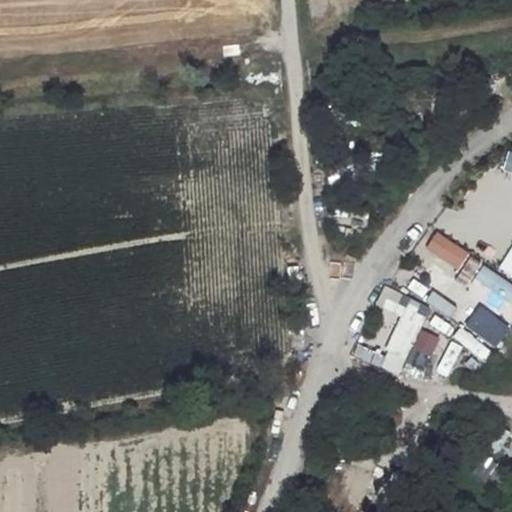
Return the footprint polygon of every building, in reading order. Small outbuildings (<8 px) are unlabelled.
[(511,152),(508,152),(502,171),(511,173),(511,152)] [(464,194),(479,207),(504,180),(489,166),(464,194)] [(511,248),(499,268),(511,276),(511,248)] [(511,285),(482,266),(474,280),(511,304),(511,285)] [(434,305),(440,293),(417,282),(411,293),(434,305)] [(392,295),(384,313),(421,329),(429,311),(392,295)] [(478,307),(464,326),(485,341),(498,322),(478,307)] [(461,329),(453,338),(484,364),(492,354),(461,329)] [(401,371),(419,380),(437,341),(419,333),(401,371)] [(359,343),(353,357),(385,372),(391,358),(359,343)] [(494,483),(503,465),(481,455),(473,473),(494,483)]
